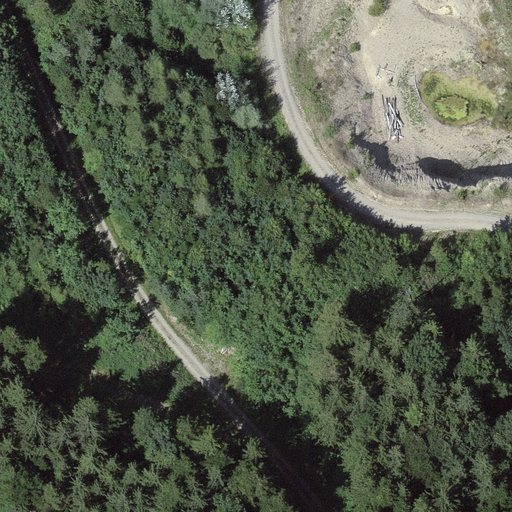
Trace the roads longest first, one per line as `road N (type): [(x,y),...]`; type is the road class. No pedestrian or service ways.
road 1 (track): [(0,3),(125,286),(316,511)]
road 2 (track): [(489,0),(495,142),(511,198)]
